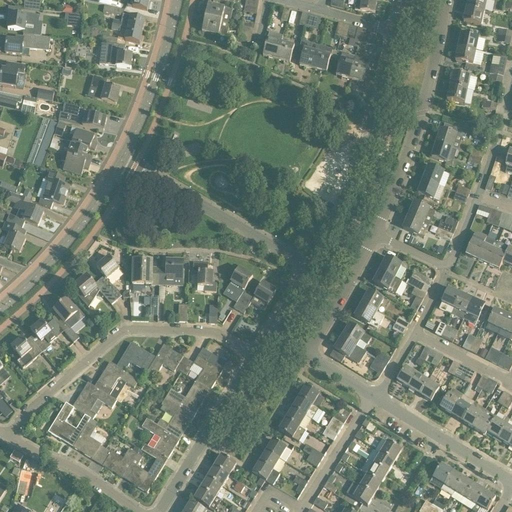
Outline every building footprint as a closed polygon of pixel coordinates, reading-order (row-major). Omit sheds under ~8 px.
[(25,0),(24,10),(26,10),(40,12),(41,0),(25,0)] [(150,0),(149,0),(122,0),(128,2),(127,7),(132,8),(132,9),(147,12),(150,0)] [(259,0),(246,0),(245,7),(258,10),(259,0)] [(368,0),(355,0),(354,12),(375,15),(377,1),(368,0)] [(468,0),(466,10),(485,14),(487,0),(468,0)] [(233,12),(208,6),(205,20),(230,25),(233,12)] [(103,14),(110,15),(111,8),(105,7),(103,14)] [(257,16),(258,10),(245,7),(244,13),(257,16)] [(111,8),(110,15),(123,18),(123,16),(124,16),(125,11),(111,8)] [(281,22),(287,23),(290,11),(284,9),(281,22)] [(485,14),(466,10),(463,23),(482,27),(485,14)] [(299,26),(305,28),(309,16),(302,14),(299,26)] [(38,26),(39,20),(25,18),(10,16),(8,30),(24,32),(23,36),(31,37),(32,26),(38,26)] [(311,30),(314,18),(314,17),(309,16),(305,28),(311,30)] [(145,21),(130,18),(128,25),(114,21),(113,26),(121,28),(128,30),(142,33),(145,21)] [(226,39),(230,25),(205,20),(202,33),(226,39)] [(344,25),(339,24),(335,36),(341,38),(344,25)] [(341,38),(346,39),(349,27),(344,25),(341,38)] [(237,41),(250,44),(253,30),(240,27),(237,41)] [(142,33),(128,30),(125,41),(139,45),(142,33)] [(360,43),(373,47),(376,34),(363,31),(360,43)] [(511,33),(499,31),(498,37),(511,40),(511,37),(511,33)] [(269,34),(263,57),(277,61),(281,45),(283,37),(269,34)] [(476,53),(479,39),(461,35),(458,49),(476,53)] [(22,50),(47,53),(49,39),(31,37),(23,36),(23,39),(15,38),(15,42),(7,41),(5,55),(22,57),(22,50)] [(497,43),(510,46),(511,40),(498,37),(497,43)] [(102,38),(101,45),(108,46),(116,47),(116,40),(102,38)] [(300,67),(313,71),(319,47),(306,44),(304,50),(300,67)] [(294,48),(281,45),(277,61),(290,64),(294,48)] [(116,47),(108,46),(105,67),(116,68),(116,69),(132,71),(133,56),(125,55),(126,48),(116,47)] [(333,51),(319,47),(313,71),(327,74),(333,51)] [(476,53),(458,49),(455,63),(473,66),(476,53)] [(348,56),(348,57),(342,56),(336,77),(350,81),(356,59),(356,58),(348,56)] [(493,56),(489,76),(503,79),(507,59),(493,56)] [(369,62),(356,59),(350,81),(363,84),(369,62)] [(0,87),(16,90),(16,89),(23,91),(25,77),(24,77),(25,68),(7,65),(6,71),(2,71),(0,84),(0,87)] [(468,92),(471,78),(453,74),(450,88),(468,92)] [(489,76),(488,82),(502,85),(503,79),(489,76)] [(116,107),(120,92),(106,88),(107,82),(94,78),(88,98),(116,107)] [(473,93),(468,92),(450,88),(447,102),(471,107),(473,93)] [(54,94),(40,91),(38,101),(52,104),(54,94)] [(21,105),(23,98),(19,97),(0,93),(0,99),(17,104),(21,105)] [(17,104),(0,99),(0,109),(15,113),(17,104)] [(483,103),(482,109),(496,112),(497,106),(483,103)] [(82,114),(83,110),(65,106),(63,115),(61,114),(58,123),(104,133),(107,120),(82,114)] [(57,125),(45,121),(29,164),(41,168),(57,125)] [(66,127),(59,124),(55,136),(62,138),(66,127)] [(69,136),(67,143),(88,150),(95,152),(97,146),(92,144),(95,137),(77,131),(74,138),(69,136)] [(0,147),(9,150),(13,137),(0,132),(0,147)] [(453,151),(457,137),(440,132),(436,146),(453,151)] [(67,143),(63,156),(90,166),(93,159),(86,157),(88,150),(67,143)] [(453,151),(436,146),(431,159),(448,165),(453,151)] [(472,150),(470,157),(482,161),(484,154),(472,150)] [(88,171),(90,166),(63,156),(61,162),(66,164),(63,171),(81,177),(84,170),(88,171)] [(480,167),(480,168),(482,161),(470,157),(468,163),(480,167)] [(7,158),(5,164),(13,167),(15,162),(16,161),(7,158)] [(424,181),(438,187),(443,174),(428,168),(424,181)] [(46,181),(48,182),(50,183),(44,201),(63,208),(66,199),(64,199),(66,194),(67,194),(69,189),(63,187),(65,181),(48,175),(46,181)] [(491,194),(491,193),(496,180),(490,178),(485,191),(491,194)] [(418,195),(433,201),(438,187),(424,181),(418,195)] [(506,197),(509,188),(501,185),(498,194),(506,197)] [(458,187),(456,194),(468,199),(471,192),(458,187)] [(22,198),(31,202),(34,195),(25,192),(22,198)] [(15,205),(14,209),(26,215),(23,222),(38,229),(44,215),(27,208),(29,202),(9,194),(6,201),(15,205)] [(453,201),(466,206),(468,199),(456,194),(453,201)] [(430,227),(436,213),(414,204),(408,217),(430,227)] [(479,207),(478,212),(490,216),(491,211),(479,207)] [(497,213),(491,211),(490,216),(487,224),(492,226),(497,213)] [(492,226),(498,228),(503,215),(497,213),(492,226)] [(403,230),(424,240),(430,227),(408,217),(403,230)] [(447,218),(445,225),(456,230),(459,223),(447,218)] [(453,237),(456,230),(445,225),(441,223),(438,230),(453,237)] [(20,255),(26,242),(24,241),(27,234),(6,225),(3,232),(10,235),(4,248),(20,255)] [(438,230),(435,237),(450,243),(453,237),(438,230)] [(487,239),(475,234),(465,256),(477,262),(488,240),(487,239)] [(498,244),(488,240),(477,262),(488,266),(498,244)] [(498,243),(498,244),(488,266),(499,272),(502,264),(510,248),(498,243)] [(511,268),(511,249),(510,248),(502,264),(511,268)] [(104,278),(100,282),(117,302),(122,298),(108,282),(120,271),(109,259),(97,269),(104,278)] [(395,281),(401,269),(402,267),(387,259),(380,272),(395,281)] [(133,262),(132,286),(159,287),(160,269),(153,269),(153,262),(133,262)] [(159,287),(182,288),(183,263),(167,262),(167,269),(160,269),(159,287)] [(198,274),(197,288),(205,289),(205,294),(216,294),(217,285),(213,285),(213,275),(207,274),(208,266),(194,265),(193,274),(198,274)] [(238,312),(248,297),(243,294),(253,278),(240,270),(231,284),(223,297),(237,305),(234,309),(238,312)] [(395,281),(380,272),(373,284),(396,296),(402,284),(395,281)] [(408,286),(414,290),(426,296),(433,283),(414,273),(408,286)] [(100,294),(112,307),(117,302),(100,282),(94,286),(87,277),(74,287),(80,294),(77,296),(89,311),(97,299),(100,294)] [(264,312),(268,307),(276,293),(263,284),(253,300),(248,297),(238,312),(244,316),(251,304),(264,312)] [(422,302),(423,302),(426,296),(414,290),(411,296),(416,299),(422,302)] [(439,310),(444,312),(452,316),(461,296),(448,290),(445,296),(443,302),(439,310)] [(377,314),(384,302),(368,293),(361,306),(377,314)] [(473,301),(461,296),(452,316),(463,321),(473,301)] [(77,312),(68,301),(61,307),(61,306),(54,312),(58,317),(53,322),(74,345),(79,340),(68,328),(82,316),(78,311),(77,312)] [(485,307),(473,301),(463,321),(475,327),(478,322),(485,307)] [(377,314),(361,306),(354,318),(377,331),(385,318),(377,314)] [(179,324),(188,324),(188,307),(179,307),(179,324)] [(210,307),(209,326),(217,326),(217,307),(210,307)] [(495,311),(488,326),(500,331),(507,316),(495,311)] [(511,318),(507,316),(500,331),(511,337),(511,336),(511,318)] [(407,331),(410,325),(399,318),(395,325),(407,331)] [(57,340),(46,328),(41,322),(31,332),(35,336),(30,340),(31,342),(42,355),(51,347),(50,346),(57,340)] [(48,325),(58,337),(62,333),(53,322),(48,325)] [(435,327),(428,323),(425,329),(432,333),(435,327)] [(441,324),(435,335),(441,338),(447,327),(441,324)] [(392,331),(404,337),(407,331),(395,325),(392,331)] [(350,327),(342,339),(357,348),(360,343),(367,347),(371,340),(350,327)] [(458,333),(452,330),(446,341),(452,344),(458,333)] [(469,336),(462,349),(469,353),(476,340),(469,336)] [(23,371),(42,355),(31,342),(27,345),(22,339),(11,348),(21,360),(17,364),(23,371)] [(358,365),(365,353),(357,348),(342,339),(334,351),(358,365)] [(476,340),(469,353),(476,356),(482,343),(476,340)] [(147,374),(155,361),(156,360),(141,351),(140,352),(137,350),(138,349),(131,344),(117,368),(125,373),(130,364),(142,371),(142,370),(147,374)] [(418,355),(421,349),(416,346),(413,352),(418,355)] [(153,380),(154,381),(163,367),(175,374),(176,371),(181,374),(189,363),(164,347),(156,360),(155,361),(147,374),(146,376),(148,377),(153,380)] [(428,357),(431,351),(426,349),(420,360),(425,363),(428,357)] [(437,369),(443,358),(431,351),(428,357),(434,360),(431,366),(437,369)] [(497,367),(502,356),(503,356),(498,353),(496,352),(491,364),(497,367)] [(376,360),(387,366),(391,361),(380,354),(376,360)] [(503,370),(508,359),(502,356),(497,367),(503,370)] [(207,364),(198,358),(194,366),(203,372),(195,384),(208,392),(210,393),(216,384),(214,382),(216,379),(218,380),(222,373),(221,372),(225,366),(226,367),(227,366),(212,357),(207,364)] [(376,360),(370,369),(378,375),(381,376),(387,366),(376,360)] [(189,363),(181,374),(187,378),(194,366),(189,363)] [(448,374),(454,377),(457,372),(459,366),(453,363),(448,374)] [(139,382),(125,373),(117,368),(110,364),(106,370),(108,371),(106,375),(104,374),(98,383),(100,384),(97,390),(109,397),(112,392),(113,392),(120,381),(134,390),(139,382)] [(467,370),(459,366),(457,372),(464,375),(467,370)] [(409,390),(418,376),(406,368),(397,382),(409,390)] [(476,375),(470,371),(464,382),(470,386),(476,375)] [(418,376),(409,390),(420,396),(428,382),(418,376)] [(149,387),(153,380),(148,377),(144,383),(149,387)] [(482,391),(482,392),(488,380),(482,377),(476,389),(482,391)] [(431,378),(428,382),(420,396),(431,404),(440,390),(434,386),(437,381),(431,378)] [(482,392),(487,394),(493,383),(488,380),(482,392)] [(492,396),(497,385),(493,383),(487,394),(492,396)] [(117,402),(109,397),(97,390),(88,384),(84,391),(86,392),(84,395),(82,394),(76,404),(78,405),(74,410),(85,417),(91,420),(93,422),(104,405),(112,411),(117,402)] [(171,391),(167,399),(195,417),(202,406),(201,405),(208,392),(195,384),(186,400),(171,391)] [(305,389),(299,399),(313,407),(320,397),(311,392),(305,389)] [(452,390),(440,409),(451,416),(464,397),(452,390)] [(504,393),(497,404),(503,408),(509,397),(504,393)] [(475,404),(464,397),(451,416),(463,423),(475,404)] [(511,398),(509,397),(503,408),(508,411),(511,404),(511,398)] [(161,421),(157,427),(179,440),(186,429),(187,430),(195,417),(167,399),(166,399),(161,407),(163,408),(161,411),(173,419),(169,426),(161,421)] [(299,399),(293,409),(311,420),(312,421),(319,411),(313,407),(299,399)] [(485,411),(475,404),(463,423),(473,430),(485,411)] [(76,431),(66,424),(74,410),(66,405),(48,434),(61,442),(62,440),(74,447),(88,425),(91,420),(85,417),(76,431)] [(13,414),(7,408),(1,413),(6,420),(13,414)] [(286,421),(299,429),(304,432),(311,420),(293,409),(286,421)] [(351,415),(351,414),(346,411),(342,417),(336,414),(333,420),(344,426),(351,415)] [(496,417),(485,411),(473,430),(485,437),(487,434),(497,418),(496,417)] [(497,418),(487,434),(498,441),(507,427),(510,422),(498,415),(496,417),(497,418)] [(88,425),(95,429),(98,425),(93,422),(91,420),(88,425)] [(142,453),(156,462),(165,467),(174,452),(172,451),(174,447),(176,448),(180,441),(179,440),(157,427),(147,420),(142,429),(157,438),(150,450),(145,447),(141,452),(142,453)] [(333,420),(326,430),(338,437),(344,426),(333,420)] [(304,432),(299,429),(286,421),(279,432),(285,435),(285,436),(299,444),(306,433),(304,432)] [(362,427),(362,428),(367,430),(370,424),(366,421),(362,427)] [(95,429),(88,425),(74,447),(73,449),(80,453),(81,452),(84,454),(83,455),(93,461),(93,460),(99,464),(106,451),(101,448),(105,441),(94,434),(96,430),(95,429)] [(511,441),(511,429),(507,427),(498,441),(509,447),(511,441)] [(334,443),(338,437),(326,430),(322,437),(334,443)] [(359,433),(355,439),(360,442),(363,436),(359,433)] [(274,442),(266,453),(284,465),(292,453),(279,445),(274,442)] [(387,443),(380,454),(395,463),(402,452),(387,443)] [(353,453),(357,447),(352,444),(348,450),(353,453)] [(303,453),(310,457),(321,464),(325,458),(307,447),(303,453)] [(138,456),(139,457),(142,453),(141,452),(135,448),(132,452),(138,456)] [(111,454),(106,451),(99,464),(104,467),(103,468),(112,474),(114,472),(117,474),(116,476),(122,480),(124,478),(138,456),(132,452),(129,451),(123,460),(112,453),(111,454)] [(23,458),(14,453),(10,460),(19,465),(23,458)] [(266,453),(260,463),(274,472),(278,475),(284,465),(266,453)] [(380,454),(374,466),(388,474),(395,463),(380,454)] [(349,458),(345,455),(341,461),(346,464),(349,458)] [(139,457),(138,456),(124,478),(136,486),(135,488),(147,495),(165,467),(156,462),(148,475),(137,468),(143,459),(139,457)] [(214,469),(230,478),(237,467),(221,457),(214,469)] [(306,463),(317,469),(317,470),(321,464),(310,457),(306,463)] [(278,475),(274,472),(260,463),(253,474),(259,478),(258,478),(260,480),(265,483),(266,483),(273,487),(280,476),(278,475)] [(339,475),(343,469),(338,466),(335,472),(339,475)] [(374,466),(367,477),(381,486),(388,474),(374,466)] [(441,492),(452,473),(442,467),(438,472),(430,485),(441,492)] [(12,475),(18,478),(20,472),(14,469),(12,475)] [(208,479),(223,489),(230,478),(214,469),(208,479)] [(455,494),(463,480),(452,473),(441,492),(451,499),(455,494)] [(324,489),(334,495),(338,489),(332,486),(336,480),(331,477),(324,489)] [(367,477),(360,488),(374,497),(381,486),(367,477)] [(304,490),(308,484),(297,478),(293,484),(299,487),(304,490)] [(208,479),(201,490),(217,499),(223,489),(208,479)] [(260,480),(257,486),(262,489),(265,483),(260,480)] [(455,494),(465,500),(474,486),(463,480),(455,494)] [(63,483),(54,498),(63,503),(71,488),(63,483)] [(241,495),(245,488),(238,484),(233,491),(241,495)] [(485,493),(474,486),(465,500),(476,507),(485,493)] [(300,495),(301,496),(304,490),(299,487),(296,492),(300,495)] [(367,508),(374,497),(360,488),(353,499),(367,508)] [(201,490),(194,501),(210,511),(217,499),(201,490)] [(253,492),(249,498),(254,501),(258,495),(253,492)] [(488,511),(492,505),(495,499),(485,493),(476,507),(472,511),(479,511),(481,510),(484,511),(488,511)] [(106,508),(110,503),(103,499),(100,504),(106,508)] [(314,505),(324,511),(328,506),(317,499),(314,505)] [(239,507),(236,511),(237,511),(247,511),(251,506),(246,503),(242,509),(239,507)] [(420,511),(428,511),(432,506),(426,503),(420,511)]
